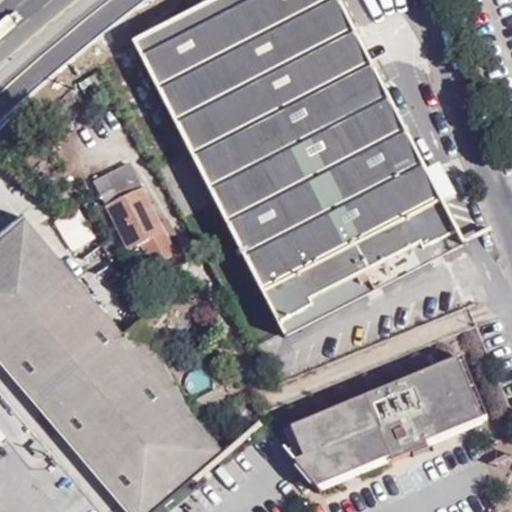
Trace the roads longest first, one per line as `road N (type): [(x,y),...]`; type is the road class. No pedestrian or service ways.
road 1 (residential): [(422,0),(511,235)]
road 2 (unknown): [(511,306),(293,393)]
